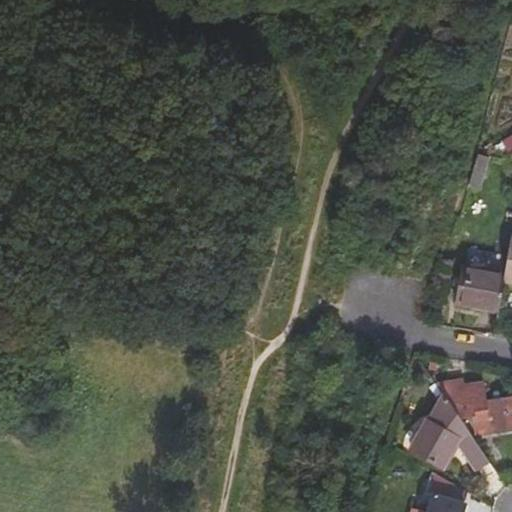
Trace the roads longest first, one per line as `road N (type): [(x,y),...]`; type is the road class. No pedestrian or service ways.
road 1 (track): [(223,511),(253,368),(292,318),(343,122),(410,0)]
road 2 (track): [(180,0),(264,45),(302,118),(253,368)]
road 3 (residential): [(511,350),(400,327),(377,293)]
